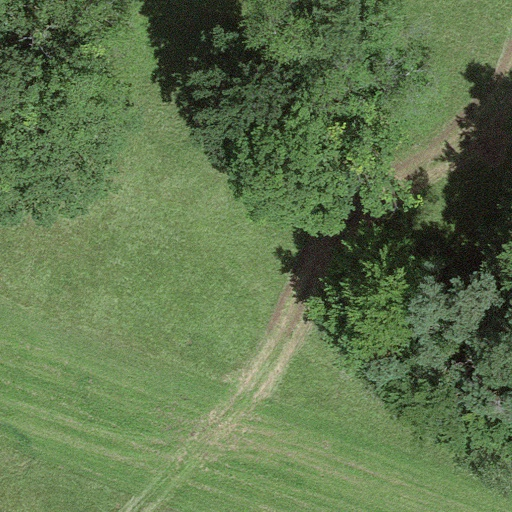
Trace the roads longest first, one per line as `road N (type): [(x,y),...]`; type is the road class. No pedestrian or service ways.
road 1 (track): [(145,511),(250,399),(353,216),(439,159),(511,70)]
road 2 (track): [(511,492),(250,399)]
